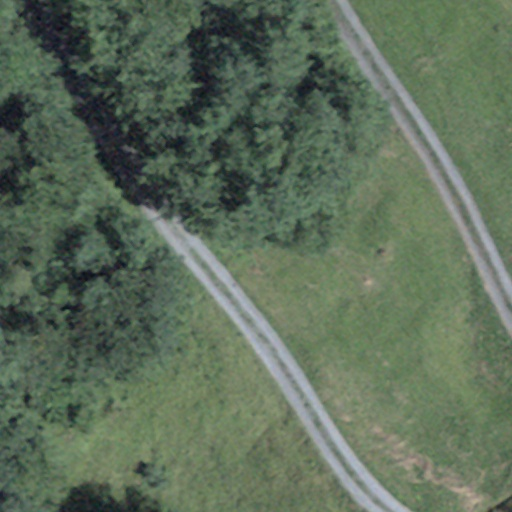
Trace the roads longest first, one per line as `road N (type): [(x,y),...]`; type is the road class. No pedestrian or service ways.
road 1 (track): [(389,511),(352,474),(284,363),(129,160),(29,0)]
road 2 (track): [(335,0),(408,108),(511,302)]
